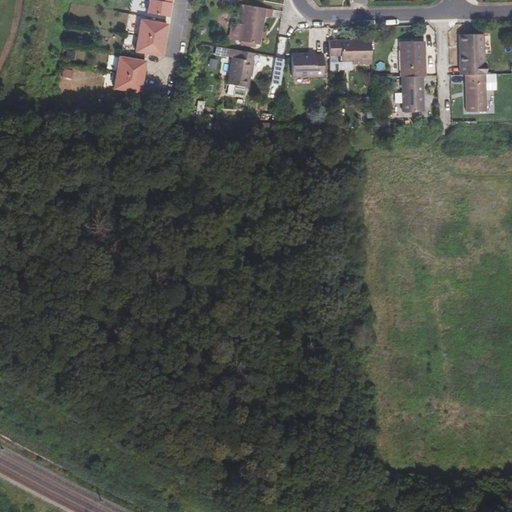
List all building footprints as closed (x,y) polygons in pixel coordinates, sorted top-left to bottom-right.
[(152,0),(153,1),(146,0),(145,0),(143,14),(164,18),(167,0),(152,0)] [(258,17),(238,13),(233,48),(252,51),(258,17)] [(163,25),(136,21),(130,53),(157,57),(163,25)] [(456,82),(475,82),(474,41),(454,42),(454,55),(450,56),(451,82),(456,82)] [(362,48),(322,49),(323,64),(335,64),(336,71),(343,70),(345,74),(362,73),(362,48)] [(414,83),(417,83),(416,48),(391,49),(392,83),(414,83)] [(67,50),(66,58),(74,59),(75,51),(67,50)] [(273,57),(271,83),(280,84),(283,58),(273,57)] [(114,59),(108,91),(135,95),(141,63),(114,59)] [(250,62),(231,59),(230,66),(224,65),(220,93),(240,95),(244,71),(248,71),(250,62)] [(310,59),(286,60),(286,83),(318,82),(318,64),(310,63),(310,59)] [(71,79),(73,70),(63,68),(61,76),(71,79)] [(475,82),(456,82),(457,119),(476,118),(475,82)] [(414,83),(392,83),(392,119),(411,119),(410,106),(414,106),(414,83)]
